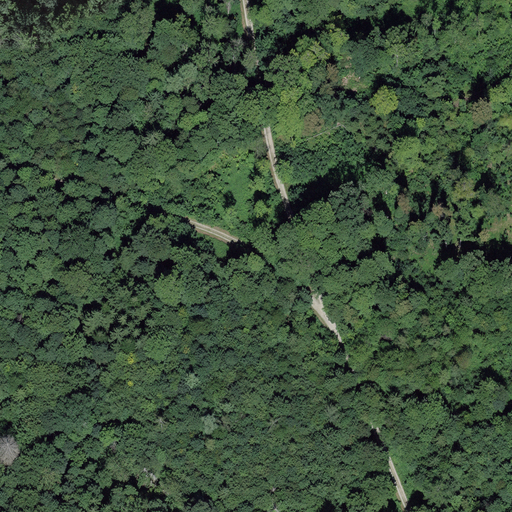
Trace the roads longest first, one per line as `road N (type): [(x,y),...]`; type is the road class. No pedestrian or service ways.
road 1 (track): [(413,511),(326,312),(269,154),(245,0)]
road 2 (track): [(326,312),(278,265),(238,241),(0,157)]
